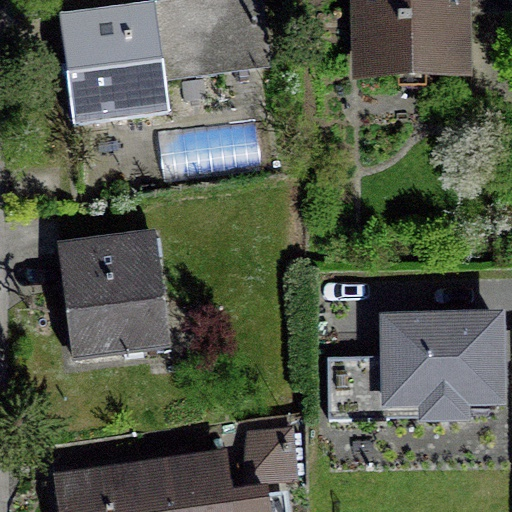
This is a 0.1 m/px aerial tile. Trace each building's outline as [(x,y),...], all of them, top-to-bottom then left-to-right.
[(251,0),(221,0),(63,20),(63,22),(68,22),(73,64),(68,64),(76,126),(166,114),(161,71),(259,58),(257,37),(262,36),(259,16),(254,17),(251,0)] [(511,0),(362,0),(364,73),(460,71),(459,8),(511,7),(511,0)] [(153,237),(61,249),(75,361),(167,349),(153,237)] [(497,325),(387,326),(388,361),(328,363),(329,422),(390,421),(389,407),(425,406),(426,421),(462,420),(462,405),(499,404),(497,325)] [(224,461),(58,483),(62,511),(289,511),(288,495),(230,502),(224,461)]
